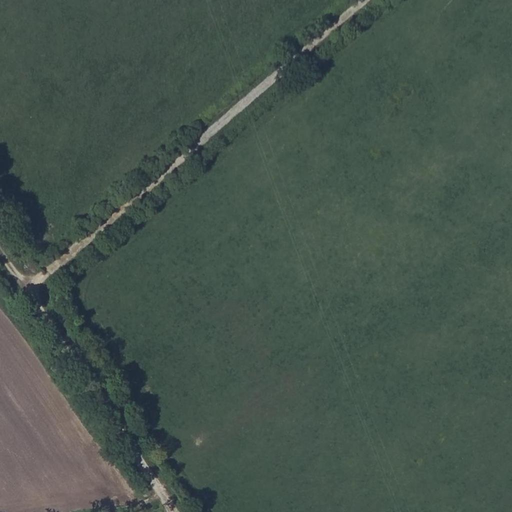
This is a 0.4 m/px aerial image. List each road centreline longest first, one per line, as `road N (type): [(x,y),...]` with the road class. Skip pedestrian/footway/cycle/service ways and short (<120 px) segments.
road 1 (track): [(21,289),(363,0)]
road 2 (track): [(169,511),(0,256)]
